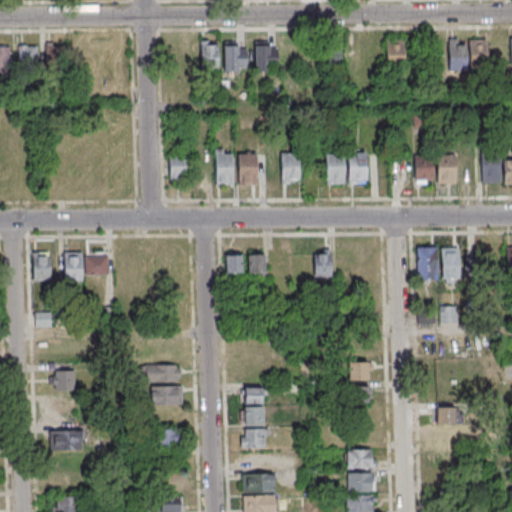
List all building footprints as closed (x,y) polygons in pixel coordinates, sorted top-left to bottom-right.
[(365,66),(384,66),(384,38),(365,38),(365,66)] [(325,40),(342,39),(343,71),(327,72),(325,40)] [(388,40),(405,40),(406,71),(389,72),(388,40)] [(470,41),(488,40),(489,68),(471,68),(470,41)] [(223,71),(245,71),(245,41),(223,41),(223,71)] [(253,71),(277,71),(277,41),(253,41),(253,71)] [(217,70),(218,42),(200,42),(200,70),(217,70)] [(450,44),(467,44),(468,71),(451,72),(450,44)] [(10,46),(0,46),(0,75),(10,75),(10,46)] [(44,46),(44,64),(68,64),(68,46),(44,46)] [(19,47),(19,68),(37,68),(37,47),(19,47)] [(283,153),(300,152),(302,184),(285,185),(283,153)] [(350,153),(367,152),(368,184),(351,185),(350,153)] [(217,154),(233,153),(235,185),(218,186),(217,154)] [(240,154),(257,153),(258,185),(241,186),(240,154)] [(328,153),(344,153),(346,185),(329,185),(328,153)] [(414,155),(414,183),(433,183),(433,155),(414,155)] [(437,184),(455,184),(455,155),(437,155),(437,184)] [(168,156),(168,181),(187,181),(187,156),(168,156)] [(499,182),(499,156),(480,156),(480,182),(499,182)] [(503,183),(511,183),(511,158),(503,159),(503,183)] [(437,280),(437,246),(417,246),(417,280),(437,280)] [(458,247),(440,247),(440,281),(458,281),(458,247)] [(50,252),(29,252),(29,281),(50,281),(50,252)] [(83,281),(83,276),(107,276),(107,254),(82,254),(82,252),(63,252),(63,281),(83,281)] [(330,278),(330,254),(311,254),(311,278),(330,278)] [(227,255),(244,255),(244,273),(227,273),(227,255)] [(249,255),(266,255),(267,273),(249,273),(249,255)] [(486,282),(486,257),(463,257),(463,282),(486,282)] [(455,323),(455,308),(440,308),(440,322),(455,323)] [(50,312),(33,312),(33,327),(50,327),(50,312)] [(494,372),(511,378),(511,361),(500,357),(494,372)] [(350,363),(370,362),(370,380),(351,381),(350,363)] [(147,365),(147,382),(179,382),(179,365),(147,365)] [(74,390),(74,369),(52,369),(52,390),(74,390)] [(351,386),(370,386),(371,403),(351,404),(351,386)] [(181,405),(181,387),(150,387),(150,405),(181,405)] [(261,388),(239,388),(239,403),(261,403),(261,388)] [(52,419),(74,419),(74,402),(52,402),(52,419)] [(245,407),(264,407),(265,424),(245,425),(245,407)] [(435,424),(455,424),(455,408),(435,408),(435,424)] [(464,446),(464,428),(433,428),(433,446),(464,446)] [(154,429),(154,450),(179,450),(179,429),(154,429)] [(246,430),(266,429),(266,447),(247,448),(246,430)] [(50,430),(50,449),(80,449),(80,430),(50,430)] [(348,450),(373,450),(373,468),(349,469),(348,450)] [(349,473),(373,473),(374,491),(350,492),(349,473)] [(244,475),(275,474),(275,492),(244,493),(244,475)] [(245,511),(245,496),(276,495),(276,511),(245,511)] [(347,511),(347,496),(374,495),(374,511),(347,511)] [(54,511),(54,497),(85,497),(85,511),(54,511)] [(179,511),(179,497),(159,497),(159,511),(179,511)]
